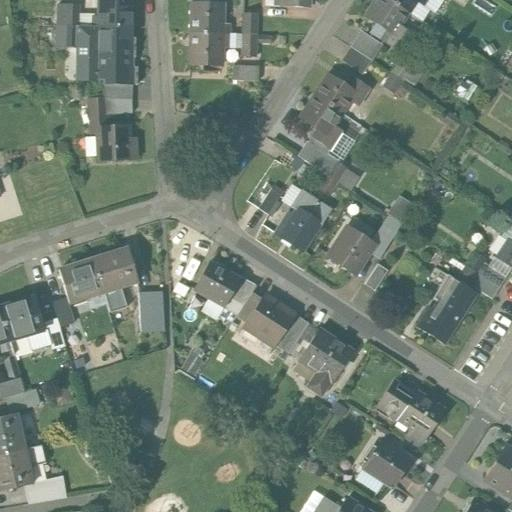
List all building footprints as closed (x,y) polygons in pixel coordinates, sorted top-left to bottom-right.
[(130,0),(97,0),(98,23),(90,23),(90,27),(129,28),(130,28),(130,0)] [(279,0),(279,7),(310,9),(310,0),(279,0)] [(409,16),(384,0),(375,0),(365,18),(382,29),(376,38),(396,51),(408,33),(401,28),(409,16)] [(384,0),(409,16),(417,4),(424,8),(428,0),(384,0)] [(223,4),(191,3),(190,34),(229,35),(229,31),(222,31),(223,4)] [(79,5),(65,4),(65,27),(79,27),(79,5)] [(256,15),(243,15),(242,36),(256,36),(256,28),(256,20),(256,15)] [(264,20),(256,20),(256,28),(264,28),(264,20)] [(79,27),(65,27),(65,47),(78,48),(78,57),(82,57),(81,81),(104,81),(104,86),(132,87),(133,85),(138,85),(138,67),(131,67),(131,58),(134,58),(134,37),(129,37),(129,28),(90,27),(79,27)] [(229,35),(190,34),(189,64),(221,65),(222,46),(229,46),(229,35)] [(256,36),(242,36),(242,56),(256,57),(256,36)] [(259,68),(233,67),(232,83),(259,84),(259,68)] [(345,87),(327,75),(313,96),(344,116),(352,103),(359,108),(371,90),(351,77),(345,87)] [(392,76),(383,89),(393,96),(402,83),(392,76)] [(132,87),(104,86),(103,100),(132,101),(132,87)] [(344,116),(313,96),(299,118),(317,130),(311,139),(331,151),(343,133),(336,129),(344,116)] [(129,128),(106,129),(105,116),(103,100),(89,101),(91,134),(98,134),(99,161),(131,159),(129,128)] [(103,100),(105,116),(133,114),(132,101),(103,100)] [(308,142),(298,158),(327,176),(336,162),(337,161),(308,142)] [(346,169),(336,162),(327,176),(337,183),(346,169)] [(337,183),(327,176),(318,190),(328,197),(337,183)] [(271,190),(258,210),(269,216),(281,197),(271,190)] [(329,212),(302,194),(292,209),(297,212),(292,219),(287,217),(276,235),(303,252),(329,212)] [(373,247),(372,249),(382,255),(401,225),(392,219),(373,247)] [(373,247),(347,230),(328,259),(341,268),(348,266),(358,272),(372,249),(373,247)] [(511,241),(508,239),(496,257),(511,268),(511,241)] [(127,251),(93,261),(103,294),(137,283),(127,251)] [(486,260),(476,253),(466,268),(476,274),(486,260)] [(93,261),(60,271),(70,304),(103,294),(93,261)] [(240,283),(210,263),(193,289),(223,308),(240,283)] [(378,266),(365,286),(375,293),(388,272),(378,266)] [(255,290),(241,280),(240,283),(223,308),(237,317),(251,295),(255,290)] [(191,289),(179,284),(173,296),(175,298),(174,300),(180,303),(181,300),(185,302),(191,289)] [(163,293),(138,294),(140,334),(165,332),(163,293)] [(263,302),(251,295),(237,317),(236,319),(247,326),(263,302)] [(33,298),(0,307),(0,311),(9,341),(43,331),(33,298)] [(72,325),(65,299),(52,303),(57,321),(60,329),(72,325)] [(276,309),(263,301),(263,302),(247,326),(262,336),(276,346),(295,317),(295,316),(278,306),(276,309)] [(461,318),(438,303),(432,312),(428,310),(417,327),(444,344),(461,318)] [(0,311),(0,343),(9,341),(0,311)] [(295,317),(276,346),(289,355),(308,325),(295,317)] [(60,329),(57,321),(44,325),(52,352),(65,348),(60,329)] [(319,332),(308,325),(289,355),(295,359),(302,348),(307,351),(319,332)] [(352,353),(319,332),(307,351),(299,363),(317,374),(306,391),(322,401),(352,353)] [(203,364),(191,356),(182,372),(194,379),(203,364)] [(15,360),(3,363),(9,383),(21,379),(15,360)] [(9,383),(0,385),(0,400),(4,399),(25,392),(21,379),(9,383)] [(416,394),(414,397),(394,383),(378,405),(424,437),(441,412),(416,394)] [(25,392),(4,399),(9,417),(16,416),(40,408),(34,390),(25,392)] [(9,417),(0,419),(0,455),(24,450),(16,416),(9,417)] [(381,442),(363,469),(393,489),(411,461),(381,442)] [(511,452),(504,448),(483,480),(511,498),(511,452)] [(24,450),(0,455),(0,492),(23,487),(32,485),(24,450)] [(61,479),(33,485),(32,485),(23,487),(26,506),(65,499),(61,479)] [(365,511),(346,500),(338,511),(365,511)] [(486,511),(473,503),(466,511),(486,511)]
